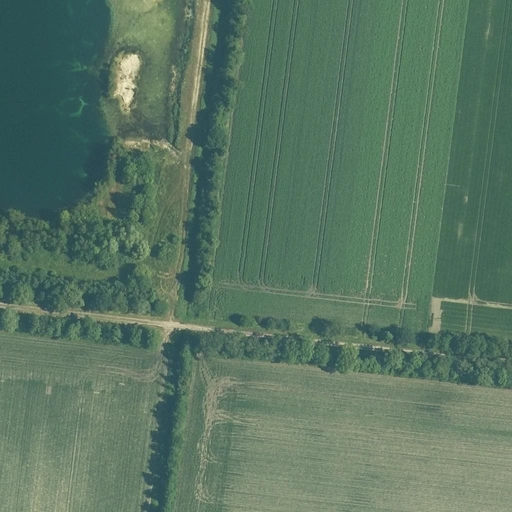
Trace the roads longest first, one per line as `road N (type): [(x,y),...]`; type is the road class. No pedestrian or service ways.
road 1 (unclassified): [(511,365),(0,306)]
road 2 (track): [(160,0),(165,68),(155,192)]
